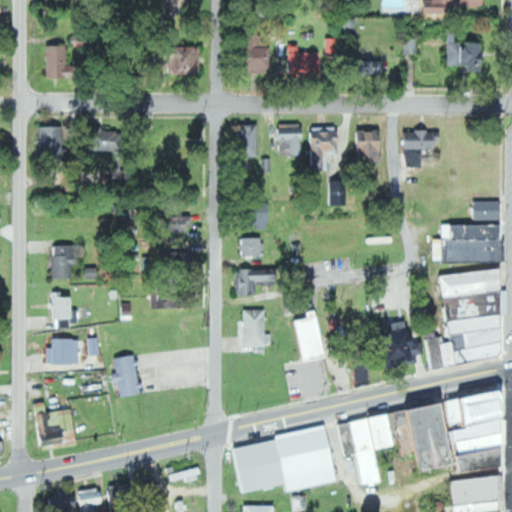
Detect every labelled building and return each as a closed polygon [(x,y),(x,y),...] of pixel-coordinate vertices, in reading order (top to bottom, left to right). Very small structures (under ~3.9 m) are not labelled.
[(189,0),(167,0),(167,13),(189,13),(189,0)] [(488,5),(487,0),(423,0),(423,12),(455,12),(455,5),(488,5)] [(451,65),(466,66),(466,71),(483,71),(483,62),(486,62),(486,42),(457,41),(457,30),(451,30),(451,65)] [(405,54),(418,53),(417,37),(405,38),(405,54)] [(345,52),(345,38),(326,38),(326,51),(345,52)] [(82,76),(82,61),(76,61),(76,46),(51,45),(50,75),(82,76)] [(202,46),(179,47),(180,72),(203,71),(202,46)] [(258,72),(277,70),(275,46),(256,47),(258,72)] [(289,75),(322,74),(322,51),(301,52),(301,46),(288,46),(289,75)] [(262,124),(240,124),(239,150),(261,150),(262,124)] [(280,156),(307,156),(307,124),(280,124),(280,156)] [(65,126),(41,125),(41,158),(65,158),(65,126)] [(337,126),(312,127),(314,170),(330,170),(330,159),(345,158),(344,135),(338,135),(337,126)] [(95,150),(117,150),(117,183),(134,183),(134,130),(95,130),(95,150)] [(357,131),(358,161),(385,160),(384,130),(357,131)] [(407,130),(407,166),(425,166),(424,149),(441,149),(441,130),(407,130)] [(349,204),(348,179),(331,180),(333,205),(349,204)] [(474,203),(474,219),(501,218),(500,202),(474,203)] [(505,238),(505,225),(447,225),(447,238),(505,238)] [(264,255),(264,237),(242,237),(243,256),(264,255)] [(505,261),(505,238),(447,238),(436,238),(437,261),(505,261)] [(73,263),(81,263),(81,254),(75,254),(75,244),(54,245),(55,278),(74,277),(73,263)] [(169,259),(189,262),(190,251),(171,248),(169,259)] [(238,269),(239,294),(259,294),(259,283),(280,283),(279,268),(238,269)] [(447,297),(443,275),(505,268),(506,289),(447,297)] [(153,308),(188,307),(188,287),(153,288),(153,308)] [(451,320),(447,297),(506,289),(505,313),(451,320)] [(77,295),(54,294),(54,318),(76,319),(77,295)] [(268,308),(246,308),(246,345),(274,345),(273,331),(268,331),(268,308)] [(300,319),(308,360),(330,356),(323,315),(320,316),(319,311),(312,312),(313,317),(300,319)] [(506,326),(505,313),(451,320),(454,334),(506,326)] [(455,341),(454,334),(506,326),(506,340),(457,349),(455,341)] [(428,339),(434,369),(449,365),(444,343),(442,336),(428,339)] [(89,338),(90,355),(101,354),(100,337),(89,338)] [(50,347),(50,364),(81,363),(81,338),(55,338),(56,347),(50,347)] [(457,349),(506,340),(506,351),(502,355),(460,363),(457,349)] [(444,343),(455,341),(457,349),(460,363),(449,365),(444,343)] [(117,357),(118,372),(115,372),(115,383),(121,383),(122,395),(142,394),(139,355),(117,357)] [(507,396),(507,417),(456,428),(450,403),(450,400),(501,390),(507,396)] [(40,445),(67,443),(66,426),(52,428),(49,401),(35,403),(40,445)] [(450,403),(410,411),(422,472),(464,464),(456,428),(450,403)] [(389,414),(395,445),(375,450),(368,418),(389,414)] [(507,417),(507,432),(508,464),(465,471),(464,464),(456,428),(507,417)] [(368,418),(375,450),(382,481),(363,484),(355,453),(348,422),(368,418)] [(355,453),(345,455),(337,425),(348,422),(355,453)] [(234,449),(243,494),(283,485),(284,492),(336,481),(324,426),(274,436),(275,440),(234,449)] [(501,474),(501,499),(454,504),(451,480),(501,474)] [(109,511),(130,511),(129,484),(109,485),(109,511)] [(56,511),(81,510),(81,511),(95,511),(95,503),(105,502),(104,490),(52,494),(53,511),(56,511)] [(501,499),(499,509),(475,511),(454,511),(454,504),(501,499)]
